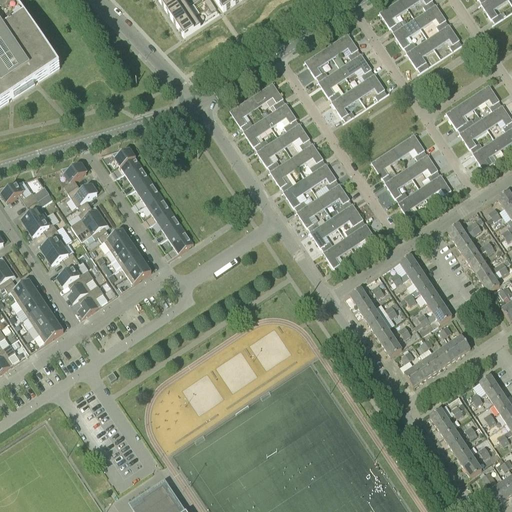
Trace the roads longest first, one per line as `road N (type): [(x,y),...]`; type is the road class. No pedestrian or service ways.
road 1 (residential): [(404,250),(278,57)]
road 2 (residential): [(80,144),(168,277)]
road 3 (residential): [(200,107),(99,0)]
road 4 (residential): [(0,215),(80,336)]
road 5 (residential): [(278,224),(200,107)]
road 6 (residential): [(401,409),(328,300)]
road 7 (residential): [(80,144),(200,107)]
road 8 (residential): [(98,362),(187,303),(182,288)]
road 9 (residential): [(469,511),(401,409)]
